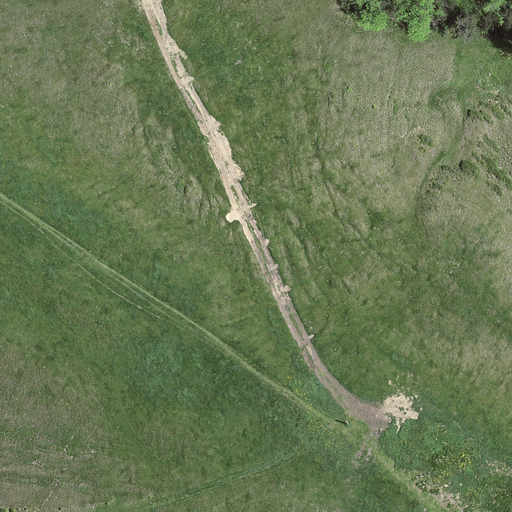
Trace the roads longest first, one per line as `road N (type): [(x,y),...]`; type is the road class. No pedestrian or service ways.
road 1 (track): [(376,441),(300,319),(155,0)]
road 2 (track): [(32,511),(140,480),(316,388)]
road 3 (track): [(316,388),(457,511)]
